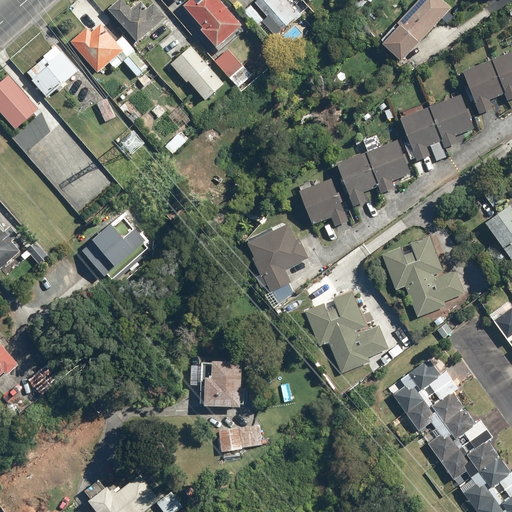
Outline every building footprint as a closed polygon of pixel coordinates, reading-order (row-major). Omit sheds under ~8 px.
[(125,0),(119,0),(109,8),(138,42),(144,37),(147,40),(162,27),(159,24),(168,17),(155,1),(148,7),(143,1),(138,5),(135,1),(131,6),(125,0)] [(223,0),(189,0),(185,4),(205,26),(202,28),(218,46),(244,23),(223,0)] [(303,14),(290,0),(256,0),(245,10),(272,40),(303,14)] [(452,8),(443,0),(418,0),(398,22),(401,24),(384,42),(403,60),(452,8)] [(77,25),(68,32),(74,39),(71,42),(98,73),(111,62),(116,69),(125,61),(139,77),(151,67),(123,35),(117,40),(103,23),(93,31),(88,25),(82,31),(77,25)] [(303,33),(296,24),(278,38),(286,48),(303,33)] [(59,45),(28,72),(49,96),(57,89),(59,92),(68,84),(66,81),(80,69),(59,45)] [(192,45),(172,64),(187,82),(189,80),(207,100),(226,83),(192,45)] [(230,77),(245,64),(230,49),(227,51),(224,47),(212,57),(230,77)] [(507,93),(511,102),(511,101),(511,52),(493,60),(507,93)] [(507,93),(493,60),(464,72),(469,85),(464,87),(471,103),(476,101),(481,114),(494,109),(490,100),(507,93)] [(245,64),(230,77),(239,87),(254,74),(250,70),(245,64)] [(431,107),(447,150),(459,146),(455,135),(476,127),(464,95),(431,107)] [(0,103),(0,116),(22,142),(35,130),(42,138),(56,126),(50,119),(51,117),(39,103),(32,109),(26,102),(17,109),(7,97),(0,103)] [(108,97),(96,102),(106,121),(117,116),(108,97)] [(447,150),(431,107),(403,117),(410,138),(405,140),(414,163),(434,155),(436,160),(449,155),(447,150)] [(189,113),(181,119),(190,130),(198,124),(189,113)] [(188,141),(180,133),(165,147),(173,156),(188,141)] [(367,152),(379,185),(383,194),(396,189),(393,180),(414,173),(401,139),(367,152)] [(379,185),(367,152),(338,162),(354,205),(368,200),(365,190),(379,185)] [(314,178),(300,183),(314,224),(332,218),(335,227),(350,221),(335,176),(315,183),(314,178)] [(494,184),(483,194),(495,208),(507,198),(494,184)] [(181,196),(164,209),(175,222),(191,209),(181,196)] [(511,204),(511,203),(486,220),(511,257),(511,204)] [(136,229),(125,217),(116,225),(114,222),(85,247),(113,280),(149,248),(146,244),(150,241),(138,227),(136,229)] [(289,220),(249,239),(274,291),(291,283),(285,269),(310,258),(299,236),(297,238),(289,220)] [(0,270),(5,276),(19,263),(14,258),(23,251),(13,240),(20,234),(11,224),(6,228),(0,221),(0,270)] [(431,236),(383,253),(397,290),(407,286),(419,317),(447,307),(444,301),(466,293),(457,270),(445,275),(431,236)] [(23,238),(19,241),(42,266),(52,257),(34,238),(28,244),(23,238)] [(353,292),(305,311),(320,347),(330,343),(342,374),(371,362),(369,357),(390,349),(380,325),(368,330),(353,292)] [(511,300),(491,316),(511,345),(511,300)] [(8,373),(20,363),(0,340),(0,373),(5,369),(8,373)] [(407,413),(453,379),(435,355),(400,380),(405,387),(394,395),(407,413)] [(29,380),(42,395),(66,374),(53,359),(29,380)] [(214,362),(203,362),(203,365),(192,364),(191,384),(201,384),(200,406),(249,408),(250,388),(242,387),(243,361),(214,360),(214,362)] [(453,379),(407,413),(425,437),(466,407),(455,392),(459,388),(453,379)] [(466,407),(425,437),(443,462),(488,429),(482,420),(478,423),(466,407)] [(219,431),(223,460),(242,457),(241,448),(266,445),(264,425),(219,431)] [(488,429),(443,462),(460,486),(501,456),(490,441),(494,437),(488,429)] [(501,456),(460,486),(477,509),(511,483),(511,471),(501,456)] [(143,511),(156,503),(161,499),(143,474),(117,494),(104,477),(84,491),(94,505),(85,511),(143,511)] [(511,511),(511,483),(477,509),(479,511),(511,511)] [(161,499),(156,503),(163,511),(179,511),(185,507),(173,490),(161,499)]
